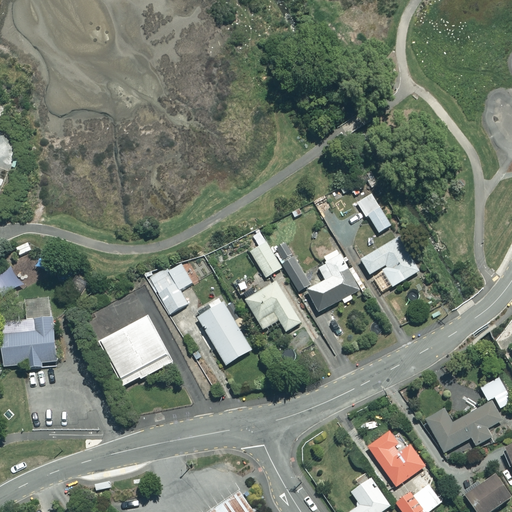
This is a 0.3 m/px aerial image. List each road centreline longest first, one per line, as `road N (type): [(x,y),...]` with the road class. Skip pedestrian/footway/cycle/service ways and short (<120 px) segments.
road 1 (residential): [(511,280),(484,312),(399,365),(258,425)]
road 2 (residential): [(258,425),(86,461),(0,499)]
